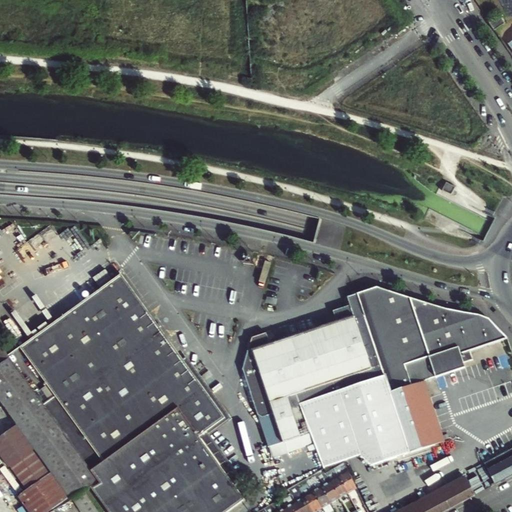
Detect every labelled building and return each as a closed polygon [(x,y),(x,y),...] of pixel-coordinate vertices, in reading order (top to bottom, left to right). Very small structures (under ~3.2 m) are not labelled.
[(500,16),(489,23),(494,31),(505,24),(504,21),(502,18),(500,16)] [(456,187),(447,183),(443,191),(452,196),(456,187)] [(59,401),(47,409),(99,480),(100,482),(101,483),(111,477),(135,511),(229,511),(246,500),(235,485),(200,436),(225,417),(162,331),(121,274),(19,347),(59,401)] [(358,295),(385,376),(339,391),(361,456),(372,467),(435,445),(416,386),(426,383),(466,370),(465,364),(474,362),(471,353),(508,341),(490,321),(484,317),(477,315),(459,312),(446,310),(424,303),(377,288),(358,294),(358,295)] [(301,403),(339,391),(385,376),(358,295),(348,298),(350,307),(354,317),(337,323),(271,344),(267,333),(253,337),(244,370),(259,416),(264,418),(274,415),(283,443),(312,432),(301,403)] [(334,312),(337,323),(354,317),(350,307),(334,312)] [(200,436),(235,485),(243,479),(211,434),(232,418),(166,328),(162,331),(225,417),(200,436)] [(91,488),(100,482),(99,480),(47,409),(32,388),(0,343),(0,397),(73,499),(86,491),(91,488)] [(416,386),(435,445),(445,441),(426,383),(416,386)] [(361,456),(339,391),(301,403),(312,432),(325,467),(361,456)] [(9,464),(27,488),(49,472),(31,448),(33,447),(16,423),(8,428),(0,418),(0,453),(8,464),(9,464)] [(511,449),(485,464),(496,484),(511,475),(511,449)] [(339,476),(348,470),(345,463),(335,469),(339,476)] [(339,476),(335,469),(327,473),(326,474),(330,481),(339,476)] [(339,476),(349,493),(357,488),(348,470),(339,476)] [(322,486),(330,481),(326,474),(318,479),(322,486)] [(394,511),(445,511),(476,495),(464,475),(394,511)] [(339,476),(330,481),(340,498),(349,493),(339,476)] [(135,511),(111,477),(101,483),(100,482),(91,488),(108,511),(135,511)] [(322,486),(318,479),(309,484),(311,488),(316,485),(318,488),(322,486)] [(340,498),(330,481),(322,486),(332,503),(340,498)] [(309,494),(304,496),(313,511),(316,511),(323,508),(313,491),(311,488),(309,484),(305,487),(309,494)] [(332,503),(322,486),(318,488),(313,491),(323,508),(324,508),(332,503)] [(292,494),(296,501),(302,511),(313,511),(304,496),(300,489),(292,494)] [(82,511),(100,511),(86,491),(73,499),(82,511)] [(282,509),(279,511),(290,511),(287,506),(283,499),(279,502),(282,509)] [(287,506),(290,511),(302,511),(296,501),(287,506)]
